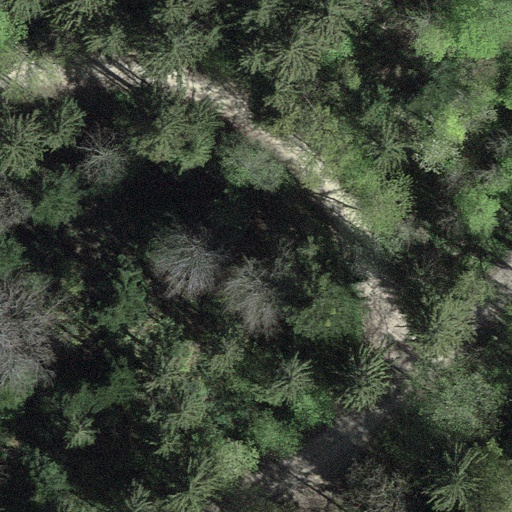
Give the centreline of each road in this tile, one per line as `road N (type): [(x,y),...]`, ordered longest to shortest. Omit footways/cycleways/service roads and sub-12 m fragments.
road 1 (track): [(395,376),(394,327),(373,260),(329,180),(281,132),(221,92),(119,59),(76,60),(0,84)]
road 2 (track): [(202,511),(294,465),(358,420),(395,376)]
road 3 (track): [(511,271),(395,376)]
